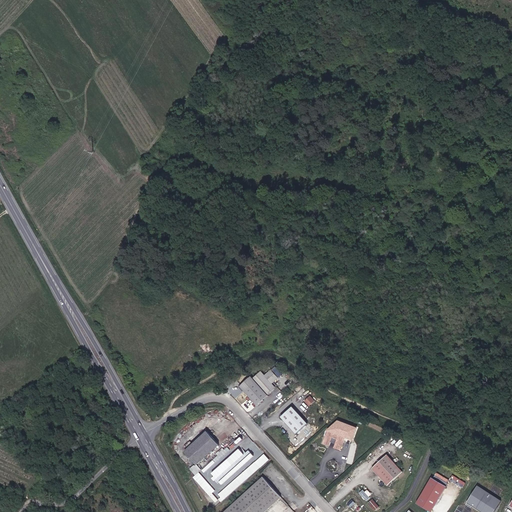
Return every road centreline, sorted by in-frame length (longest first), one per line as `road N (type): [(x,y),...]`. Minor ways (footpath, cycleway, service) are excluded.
road 1 (track): [(511,343),(468,364),(433,432),(376,413),(264,353),(178,396),(160,425)]
road 2 (unclassified): [(328,511),(222,399),(197,403),(144,433)]
road 3 (primary): [(144,433),(50,274)]
road 4 (primary): [(50,274),(138,436)]
road 5 (unclassified): [(138,436),(68,501),(23,511)]
